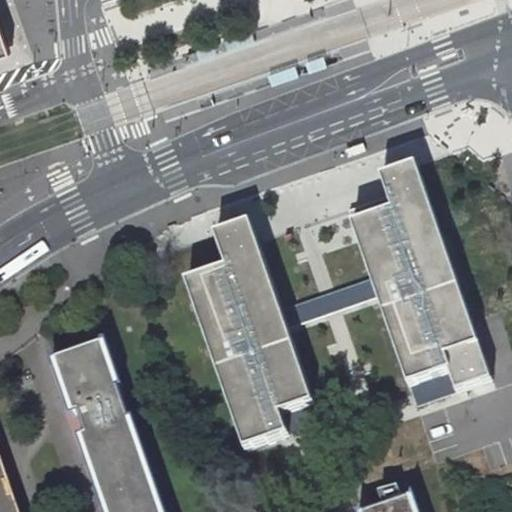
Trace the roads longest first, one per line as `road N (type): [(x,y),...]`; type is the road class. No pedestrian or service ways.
road 1 (tertiary): [(120,184),(364,95)]
road 2 (tertiary): [(505,37),(454,42),(394,62),(364,95)]
road 3 (tertiary): [(364,95),(473,68),(505,37)]
road 4 (tertiary): [(0,250),(120,184)]
